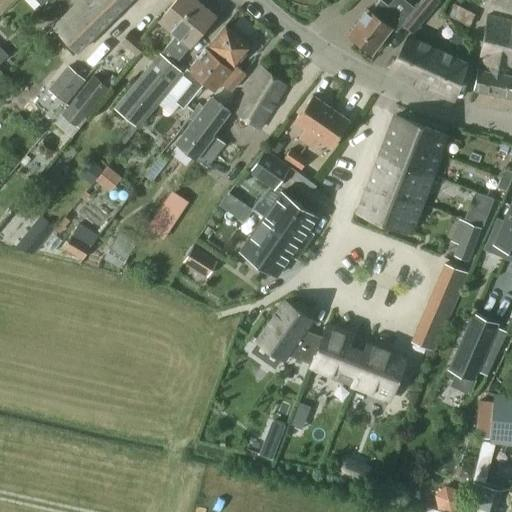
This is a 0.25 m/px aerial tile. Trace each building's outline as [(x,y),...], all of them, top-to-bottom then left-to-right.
[(81,0),(53,28),(77,52),(130,0),(81,0)] [(169,64),(170,63),(174,58),(178,60),(189,47),(215,16),(196,0),(175,0),(158,20),(158,21),(170,31),(176,36),(159,56),(169,64)] [(348,35),(361,46),(361,48),(365,51),(368,51),(371,53),(391,28),(395,31),(405,19),(379,0),(370,12),(367,10),(348,35)] [(411,34),(438,1),(436,0),(422,0),(402,26),(411,34)] [(511,0),(491,0),(490,4),(511,13),(511,0)] [(455,5),(449,17),(468,26),(473,14),(455,5)] [(511,21),(488,15),(479,61),(511,68),(511,67),(511,21)] [(251,46),(262,33),(245,17),(233,30),(251,46)] [(223,58),(220,62),(231,71),(220,83),(231,92),(245,74),(235,65),(246,52),(250,47),(225,26),(209,46),(223,58)] [(136,54),(144,44),(129,32),(121,42),(136,54)] [(466,61),(437,48),(408,36),(388,72),(451,99),(466,61)] [(189,86),(176,102),(178,105),(183,108),(203,83),(213,92),(220,83),(231,71),(220,62),(205,49),(188,70),(186,68),(182,73),(179,77),(189,86)] [(169,64),(159,56),(115,107),(138,126),(153,108),(157,103),(179,77),(182,73),(170,63),(169,64)] [(479,61),(477,69),(473,90),(511,97),(511,75),(510,75),(511,68),(479,61)] [(286,85),(259,67),(231,109),(258,127),(286,85)] [(65,104),(84,81),(68,68),(49,90),(65,104)] [(71,105),(62,114),(78,128),(87,119),(84,117),(109,88),(104,84),(95,76),(71,105)] [(306,143),(331,108),(312,95),(293,122),(304,130),(298,138),(306,143)] [(188,118),(193,122),(177,144),(196,159),(213,136),(211,134),(228,111),(211,98),(204,108),(198,104),(188,118)] [(349,121),(331,108),(306,143),(315,149),(320,141),(330,148),(349,121)] [(439,152),(445,135),(394,115),(357,212),(410,233),(441,153),(439,152)] [(213,136),(196,159),(208,167),(225,144),(213,136)] [(284,146),(276,141),(271,149),(279,154),(284,146)] [(292,164),(298,155),(290,150),(284,159),(292,164)] [(274,188),(288,168),(264,152),(251,172),(274,188)] [(26,155),(20,163),(24,166),(30,159),(26,155)] [(300,170),(307,160),(298,155),(292,164),(300,170)] [(90,159),(78,173),(91,184),(103,170),(90,159)] [(511,171),(504,168),(500,177),(510,181),(511,175),(511,171)] [(510,181),(500,177),(496,187),(506,190),(510,181)] [(189,202),(171,190),(155,214),(173,226),(189,202)] [(319,217),(281,191),(280,190),(279,191),(262,217),(306,247),(315,234),(309,230),(319,217)] [(484,248),(504,257),(507,249),(511,251),(511,201),(503,221),(497,219),(484,248)] [(469,206),(464,219),(482,226),(487,213),(469,206)] [(41,217),(32,228),(45,239),(55,228),(41,217)] [(297,260),(306,247),(262,217),(238,251),(277,278),(291,256),(297,260)] [(468,261),(480,229),(466,223),(454,255),(468,261)] [(64,249),(83,260),(90,247),(89,247),(90,244),(92,245),(98,235),(78,224),(64,249)] [(133,249),(136,243),(120,232),(105,256),(121,267),(133,249)] [(215,262),(192,248),(184,261),(207,275),(215,262)] [(468,274),(446,265),(441,277),(463,287),(468,274)] [(457,300),(463,287),(441,277),(435,290),(457,300)] [(451,312),(457,300),(435,290),(429,303),(451,312)] [(304,330),(312,319),(285,300),(256,341),(283,359),(287,355),(311,364),(322,337),(304,330)] [(446,325),(451,312),(429,303),(424,316),(446,325)] [(448,369),(474,381),(499,324),(472,312),(448,369)] [(440,338),(446,325),(424,316),(418,329),(440,338)] [(350,385),(363,351),(348,345),(353,334),(327,324),(322,337),(311,364),(309,369),(350,385)] [(435,351),(440,338),(418,329),(413,342),(435,351)] [(389,401),(405,359),(366,343),(363,351),(350,385),(389,401)] [(475,438),(490,439),(490,443),(511,445),(511,395),(494,394),(493,402),(478,401),(475,438)] [(305,417),(309,407),(299,403),(295,414),(305,417)] [(273,421),(267,438),(278,442),(284,426),(273,421)] [(361,463),(354,480),(365,484),(371,467),(361,463)] [(471,488),(463,511),(490,511),(497,489),(472,482),(471,488)]
